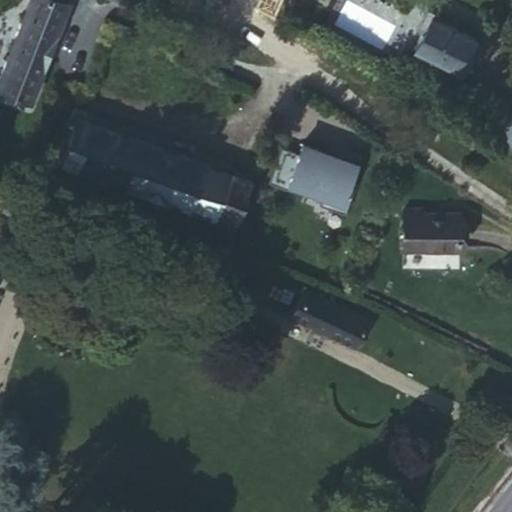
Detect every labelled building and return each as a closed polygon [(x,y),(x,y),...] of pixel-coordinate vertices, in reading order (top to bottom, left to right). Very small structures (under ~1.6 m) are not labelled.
[(66,0),(29,0),(0,76),(0,89),(31,101),(70,1),(66,0)] [(281,0),(257,0),(255,7),(274,17),(281,0)] [(430,17),(414,48),(460,71),(463,67),(471,71),(482,48),(475,43),(477,39),(430,17)] [(351,136),(291,110),(274,162),(334,185),(351,136)] [(499,143),(511,146),(511,113),(507,112),(499,143)] [(188,207),(182,224),(226,240),(249,178),(78,116),(63,162),(188,207)] [(404,210),(403,248),(458,249),(459,214),(421,213),(420,210),(404,210)] [(305,291),(293,316),(356,346),(368,321),(305,291)]
